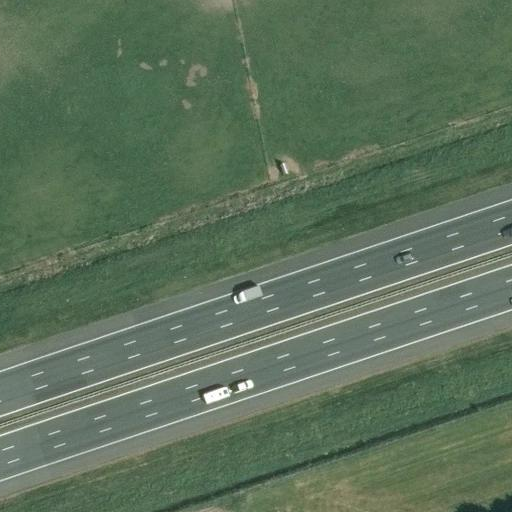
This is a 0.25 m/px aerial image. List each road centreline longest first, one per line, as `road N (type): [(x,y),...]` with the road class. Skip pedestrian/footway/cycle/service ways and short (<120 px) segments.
road 1 (motorway): [(511,222),(0,394)]
road 2 (motorway): [(0,459),(511,288)]
